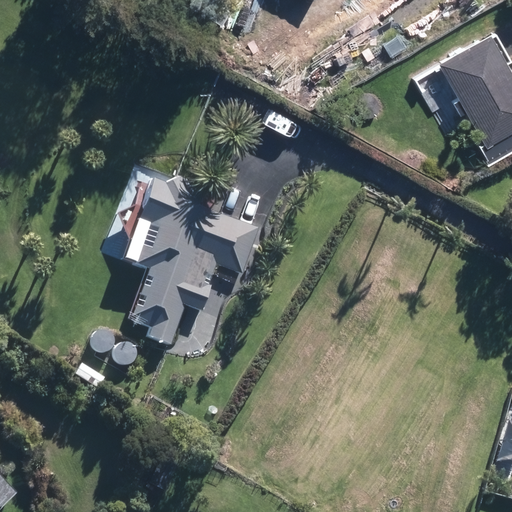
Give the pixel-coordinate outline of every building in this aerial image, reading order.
[(511,90),(478,34),(428,63),(478,147),(511,126),(511,90)] [(360,113),(363,116),(366,117),(369,118),(373,117),(376,115),(378,113),(379,110),(379,106),(378,103),(376,100),(373,98),(370,97),(367,97),(364,99),(361,101),(359,104),(359,107),(359,110),(360,113)] [(154,187),(141,183),(130,204),(122,232),(111,263),(136,272),(120,320),(142,327),(138,340),(163,347),(177,307),(195,314),(203,286),(204,286),(209,267),(237,276),(253,229),(193,209),(201,186),(172,177),(154,187)] [(94,346),(96,349),(99,350),(103,351),(106,350),(109,348),(111,346),(113,342),(113,339),(112,336),(109,333),(107,331),(103,330),(100,330),(97,331),(94,334),(92,336),(92,340),(92,343),(94,346)] [(115,359),(117,361),(121,363),(124,363),(127,363),(130,361),(133,358),(134,355),(134,352),(133,348),(131,345),(128,343),(125,343),(121,343),(118,344),(116,346),(114,349),(113,352),(114,356),(115,359)] [(0,511),(0,504),(11,495),(0,484),(0,511)]
